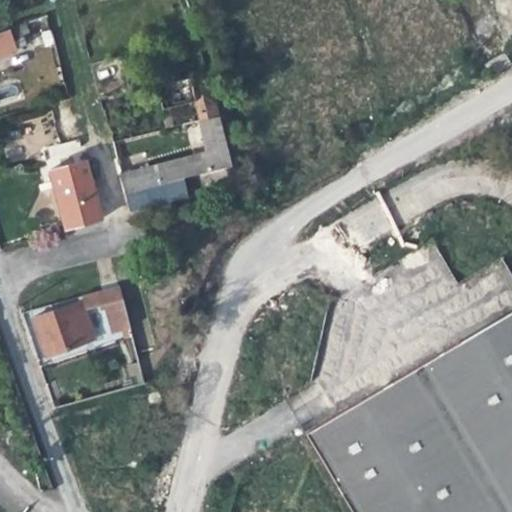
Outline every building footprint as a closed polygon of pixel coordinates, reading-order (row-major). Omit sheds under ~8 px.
[(0,31),(0,54),(23,45),(20,34),(26,31),(23,23),(0,31)] [(42,47),(54,44),(52,35),(50,28),(39,31),(42,47)] [(64,32),(52,35),(54,44),(57,54),(68,50),(64,32)] [(165,126),(195,118),(216,112),(206,69),(155,83),(165,126)] [(195,118),(203,150),(224,144),(216,112),(195,118)] [(123,193),(125,193),(181,175),(228,160),(224,144),(203,150),(119,175),(123,193)] [(63,227),(99,218),(95,202),(85,161),(48,171),(63,227)] [(128,325),(118,284),(78,295),(79,299),(32,317),(41,342),(46,354),(91,336),(82,308),(104,302),(111,330),(128,325)] [(349,511),(511,511),(511,310),(450,347),(304,433),(349,511)] [(131,383),(141,380),(137,361),(126,364),(131,383)]
